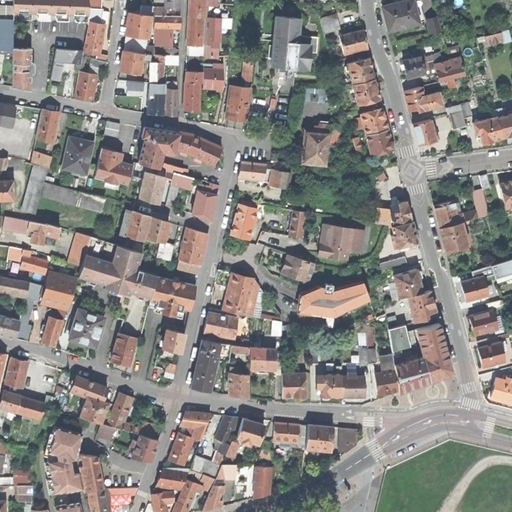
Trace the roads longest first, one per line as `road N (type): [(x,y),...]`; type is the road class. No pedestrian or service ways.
road 1 (residential): [(472,422),(412,170)]
road 2 (tertiary): [(265,511),(445,422)]
road 3 (residential): [(177,397),(0,343)]
road 4 (residential): [(412,170),(369,0)]
road 5 (residential): [(216,230),(177,397)]
road 6 (residential): [(344,413),(177,397)]
road 7 (residential): [(179,125),(231,142),(216,230)]
road 8 (residential): [(179,125),(184,0)]
road 9 (residential): [(177,397),(137,511)]
